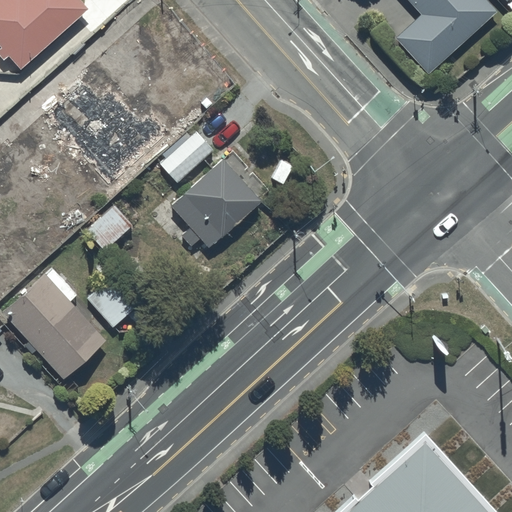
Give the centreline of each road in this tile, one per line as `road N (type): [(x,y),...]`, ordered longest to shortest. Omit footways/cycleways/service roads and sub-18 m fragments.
road 1 (secondary): [(94,511),(441,196)]
road 2 (tertiary): [(441,196),(252,0)]
